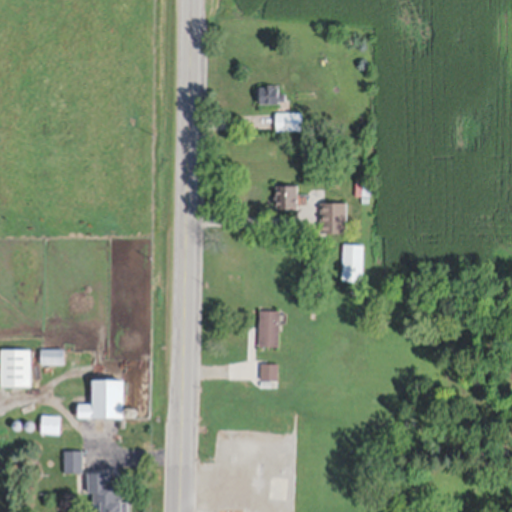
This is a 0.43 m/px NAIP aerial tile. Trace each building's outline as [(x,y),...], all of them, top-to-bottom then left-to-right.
[(261,82),(280,82),(279,90),(286,90),(286,97),(280,97),(280,99),(261,99),(261,82)] [(276,110),(302,109),(302,127),(277,128),(276,110)] [(278,205),(278,199),(275,199),(274,193),(278,193),(277,182),(298,182),(299,205),(278,205)] [(322,230),(321,200),(348,199),(348,229),(322,230)] [(343,277),(344,241),(365,242),(363,278),(343,277)] [(259,343),(260,307),(281,308),(279,344),(259,343)] [(2,383),(2,346),(32,346),(32,383),(2,383)] [(42,347),(65,347),(65,362),(42,362),(42,347)] [(261,377),(262,361),(279,361),(279,378),(261,377)] [(94,400),(94,375),(125,376),(125,413),(95,413),(95,414),(80,413),(80,400),(94,400)] [(128,412),(128,411),(128,410),(128,409),(129,409),(129,408),(130,408),(130,407),(131,407),(132,407),(133,407),(134,407),(135,407),(135,408),(136,408),(137,409),(137,410),(138,411),(138,412),(138,413),(137,413),(137,414),(137,415),(136,415),(136,416),(135,416),(134,417),(133,417),(132,417),(131,417),(131,416),(130,416),(129,416),(129,415),(128,414),(128,413),(128,412)] [(43,413),(61,414),(61,431),(43,431),(43,413)] [(23,427),(23,428),(22,428),(22,429),(21,429),(21,430),(20,430),(19,430),(18,430),(17,430),(16,430),(16,429),(15,429),(15,428),(14,428),(14,427),(14,426),(14,425),(14,424),(14,423),(14,422),(15,422),(16,421),(17,421),(18,421),(19,421),(20,421),(21,421),(21,422),(22,422),(22,423),(23,423),(23,424),(23,425),(23,426),(23,427)] [(34,430),(33,430),(32,431),(31,431),(30,431),(29,431),(29,430),(28,430),(27,429),(27,428),(26,428),(26,427),(26,426),(26,425),(26,424),(27,424),(27,423),(28,423),(28,422),(29,422),(30,422),(31,422),(32,422),(33,422),(34,423),(34,424),(35,424),(35,425),(35,426),(35,427),(35,428),(35,429),(34,429),(34,430)] [(263,470),(265,444),(282,445),(280,471),(263,470)] [(65,471),(65,449),(83,449),(83,470),(65,471)] [(90,490),(89,470),(111,470),(111,478),(121,478),(122,496),(124,496),(124,499),(129,499),(129,511),(102,511),(102,499),(95,501),(94,490),(90,490)]
